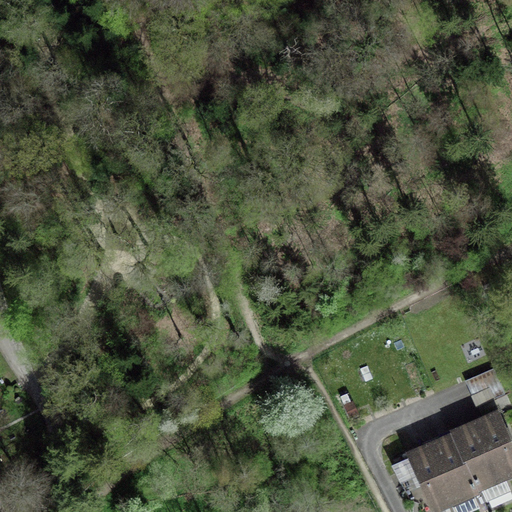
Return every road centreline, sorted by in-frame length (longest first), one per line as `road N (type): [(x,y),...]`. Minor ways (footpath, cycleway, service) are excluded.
road 1 (motorway): [(336,0),(0,490)]
road 2 (track): [(78,511),(138,459),(305,353),(511,253)]
road 3 (motorway): [(217,511),(511,114)]
road 4 (track): [(359,440),(343,431),(305,353),(280,362),(199,183)]
road 5 (residential): [(395,511),(359,440),(437,404)]
